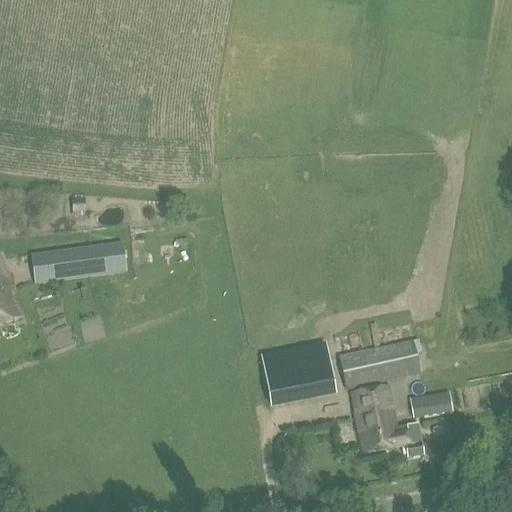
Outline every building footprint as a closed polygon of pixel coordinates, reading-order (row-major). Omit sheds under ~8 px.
[(72,195),(72,201),(72,218),(84,217),(85,212),(85,201),(85,196),(72,195)] [(41,255),(45,287),(128,276),(125,244),(41,255)] [(0,328),(24,319),(1,261),(0,261),(0,328)] [(336,393),(421,375),(415,343),(341,358),(342,363),(330,365),(326,346),(263,359),(273,409),(337,396),(336,393)] [(390,391),(354,397),(364,457),(406,450),(408,463),(424,460),(418,428),(396,432),(390,391)] [(411,402),(415,424),(475,416),(471,392),(411,402)]
